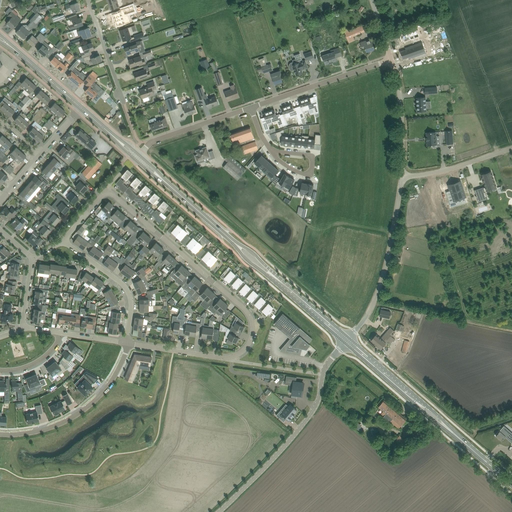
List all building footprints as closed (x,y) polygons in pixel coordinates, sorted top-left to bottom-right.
[(116,0),(107,0),(111,10),(115,8),(119,7),(116,0)] [(65,7),(67,11),(72,9),(73,12),(80,10),(77,2),(71,5),(70,5),(70,4),(65,5),(65,7)] [(10,18),(9,19),(6,23),(13,29),(16,25),(18,23),(21,20),(11,11),(7,16),(10,18)] [(117,25),(125,23),(129,22),(128,17),(123,18),(121,11),(112,14),(114,19),(115,18),(117,25)] [(20,28),(16,32),(17,33),(17,34),(19,36),(20,35),(24,39),(24,38),(26,39),(33,31),(37,27),(44,19),(43,18),(41,16),(38,14),(37,13),(37,12),(36,14),(29,21),(31,22),(28,25),(26,25),(24,25),(23,25),(22,26),(20,28)] [(76,14),(72,16),(69,17),(70,21),(72,21),(73,24),(69,26),(70,29),(78,26),(83,25),(80,18),(77,19),(76,17),(77,16),(76,14)] [(88,27),(83,29),(77,31),(78,35),(82,34),(83,38),(86,37),(91,36),(88,27)] [(131,38),(130,36),(132,35),(133,32),(131,27),(128,28),(120,31),(123,41),(131,38)] [(350,32),(346,33),(348,38),(361,33),(359,27),(349,31),(350,32)] [(41,44),(44,41),(48,35),(46,34),(44,36),(40,33),(38,35),(35,38),(32,35),(30,37),(27,41),(33,46),(38,41),(41,44)] [(362,48),(365,47),(367,52),(374,49),(371,39),(361,43),(362,48)] [(65,45),(64,44),(69,43),(69,42),(68,40),(62,42),(57,48),(59,51),(65,45)] [(42,45),(41,47),(38,50),(44,56),(49,51),(52,54),(56,49),(53,46),(52,48),(48,45),(46,43),(44,41),(41,44),(42,45)] [(128,55),(133,53),(139,51),(138,48),(141,47),(139,41),(135,43),(131,44),(131,46),(126,48),(128,55)] [(81,46),(82,46),(84,53),(81,54),(82,58),(83,58),(92,55),(90,51),(94,50),(91,42),(81,46)] [(422,43),(410,47),(406,48),(406,50),(401,52),(403,59),(409,57),(409,58),(414,57),(425,53),(422,43)] [(342,55),(339,48),(332,51),(332,53),(323,56),(326,65),(337,61),(336,57),(342,55)] [(314,58),(312,51),(305,54),(307,60),(314,58)] [(69,53),(65,57),(69,61),(73,56),(69,53)] [(98,53),(92,55),(83,58),(84,62),(91,59),(92,64),(102,61),(100,54),(99,55),(98,53)] [(62,59),(57,54),(56,54),(50,61),(56,66),(59,63),(60,62),(62,59)] [(139,64),(139,65),(146,63),(146,62),(147,62),(148,60),(146,57),(144,58),(143,56),(129,60),(132,67),(139,64)] [(292,60),(293,62),(292,62),(291,63),(290,64),(289,64),(289,65),(289,66),(289,67),(291,71),(294,70),(296,75),(303,73),(302,70),(308,68),(305,60),(303,61),(301,57),(292,60)] [(203,70),(210,67),(207,59),(200,62),(203,70)] [(64,65),(60,62),(59,63),(56,66),(62,72),(68,64),(66,62),(64,65)] [(262,71),(263,73),(273,70),(271,64),(262,67),(261,67),(262,67),(257,69),(258,72),(262,71)] [(80,73),(74,68),(71,71),(71,72),(67,76),(73,81),(78,76),(80,73)] [(146,69),(139,72),(134,73),(136,81),(151,76),(149,71),(147,72),(146,69)] [(283,83),(282,81),(281,77),(280,75),(281,75),(281,74),(280,71),(271,74),(273,79),(275,84),(277,83),(278,85),(283,83)] [(219,72),(218,72),(214,73),(218,86),(223,84),(219,72)] [(83,82),(86,84),(90,80),(95,78),(94,77),(90,74),(84,81),(78,76),(73,81),(79,87),(83,82)] [(21,83),(19,85),(21,87),(23,85),(26,88),(31,82),(26,78),(21,83)] [(98,91),(93,87),(95,85),(92,83),(96,79),(95,78),(90,80),(86,84),(88,87),(85,91),(92,98),(98,91)] [(26,88),(24,90),(29,94),(31,92),(36,86),(31,82),(26,88)] [(154,82),(152,82),(147,84),(149,87),(140,90),(142,98),(147,97),(154,94),(153,90),(156,89),(154,82)] [(225,92),(226,95),(228,100),(234,97),(235,99),(239,97),(236,88),(235,88),(234,84),(230,86),(232,89),(225,92)] [(202,87),(196,89),(200,99),(205,98),(202,87)] [(40,90),(37,94),(36,95),(36,96),(34,98),(36,100),(38,97),(41,100),(45,94),(40,90)] [(169,111),(179,108),(175,97),(174,97),(173,93),(164,96),(166,100),(165,100),(169,111)] [(42,105),(44,107),(46,104),(47,103),(51,99),(45,94),(41,100),(44,103),(42,105)] [(218,104),(217,99),(216,96),(205,100),(208,108),(218,104)] [(0,107),(5,112),(10,107),(12,104),(5,97),(0,102),(0,106),(0,107)] [(308,97),(304,99),(308,109),(312,107),(314,112),(318,110),(317,99),(311,101),(310,98),(308,99),(308,97)] [(422,111),(426,111),(425,97),(416,98),(417,112),(419,112),(422,112),(422,111)] [(300,106),(297,107),(301,117),(305,116),(303,110),(308,109),(304,99),(300,100),(301,101),(299,102),(300,106)] [(183,105),(184,109),(185,112),(185,113),(186,113),(187,115),(196,112),(194,106),(192,101),(183,105)] [(30,108),(25,103),(21,109),(24,111),(27,108),(30,111),(32,110),(30,108)] [(48,110),(50,112),(52,110),(55,112),(60,107),(55,103),(50,108),(48,110)] [(10,117),(15,111),(17,109),(15,107),(15,106),(12,104),(10,107),(5,112),(10,117)] [(290,104),(287,106),(290,116),(295,114),(296,119),(301,117),(297,107),(294,108),(293,105),(291,106),(290,104)] [(282,112),(279,113),(283,124),(287,122),(285,117),(290,116),(287,106),(283,107),(283,108),(281,109),(282,112)] [(55,112),(53,115),(56,117),(58,119),(65,111),(60,107),(55,112)] [(272,110),(268,111),(272,121),(277,119),(279,125),(283,124),(279,113),(276,114),(275,110),(273,111),(272,110)] [(264,117),(261,118),(265,129),(269,127),(267,123),(272,121),(268,111),(265,112),(265,113),(263,114),(264,117)] [(24,113),(23,114),(21,113),(19,115),(14,120),(19,125),(24,119),(27,116),(24,113)] [(149,120),(150,123),(152,131),(164,127),(168,126),(165,118),(162,119),(157,121),(156,118),(149,120)] [(24,119),(19,125),(24,129),(29,124),(29,123),(31,121),(29,120),(27,122),(24,119)] [(34,137),(40,129),(35,125),(28,133),(34,137)] [(250,127),(230,134),(233,141),(239,139),(240,143),(254,138),(250,127)] [(40,129),(34,137),(39,142),(45,134),(40,129)] [(75,136),(90,149),(96,143),(81,129),(75,136)] [(281,131),(276,132),(279,141),(282,141),(281,144),(288,145),(289,136),(282,136),(281,131)] [(427,146),(437,145),(436,132),(426,133),(427,146)] [(68,133),(61,139),(65,143),(71,136),(68,133)] [(308,139),(308,147),(314,148),(315,144),(321,144),(321,139),(321,135),(315,134),(314,139),(308,139)] [(12,144),(7,139),(2,145),(0,147),(0,149),(4,153),(9,148),(12,144)] [(241,146),(244,154),(258,149),(255,141),(241,146)] [(58,153),(64,158),(68,162),(72,158),(70,156),(75,152),(75,151),(68,145),(65,148),(63,147),(58,153)] [(10,157),(14,160),(21,151),(16,147),(9,155),(11,157),(10,157)] [(195,156),(197,162),(198,164),(204,162),(203,160),(210,157),(208,152),(207,147),(196,151),(197,154),(196,154),(197,155),(195,156)] [(21,151),(14,160),(19,164),(26,156),(21,151)] [(8,158),(5,155),(0,161),(1,161),(3,164),(8,158)] [(256,156),(252,161),(255,163),(256,162),(260,165),(266,159),(261,155),(259,158),(256,156)] [(57,168),(60,163),(63,166),(65,163),(59,158),(57,160),(54,157),(52,160),(51,160),(49,162),(57,168)] [(232,157),(223,168),(237,180),(244,173),(243,173),(246,170),(232,157)] [(101,164),(95,158),(82,173),(88,179),(101,164)] [(266,159),(260,165),(264,169),(270,163),(266,159)] [(45,166),(53,172),(57,168),(49,162),(48,163),(48,164),(46,166),(45,166)] [(270,163),(264,169),(269,173),(274,167),(270,163)] [(43,176),(49,182),(51,179),(49,177),(53,172),(45,166),(44,168),(42,171),(45,174),(43,176)] [(274,167),(269,173),(273,177),(272,178),(274,180),(278,175),(276,173),(279,170),(274,167)] [(130,176),(134,180),(137,177),(128,170),(122,176),(125,178),(123,181),(120,178),(116,183),(120,187),(119,188),(124,193),(125,191),(128,188),(123,183),(130,176)] [(497,189),(491,171),(491,172),(482,175),(482,174),(481,174),(485,187),(484,187),(483,187),(474,190),(478,202),(479,202),(478,200),(482,199),(481,197),(486,195),(485,192),(487,191),(487,192),(488,192),(487,191),(496,188),(496,189),(497,189)] [(274,180),(274,181),(279,184),(280,182),(285,185),(290,177),(284,174),(282,178),(278,175),(274,180)] [(32,178),(31,180),(38,186),(41,188),(45,184),(46,185),(48,183),(40,176),(38,178),(35,176),(33,179),(32,178)] [(80,176),(76,181),(78,183),(75,187),(83,193),(87,188),(83,184),(86,181),(80,176)] [(131,184),(134,187),(132,189),(130,186),(128,188),(125,191),(129,194),(128,196),(133,201),(135,199),(134,199),(137,196),(132,191),(139,184),(142,186),(141,187),(143,189),(146,185),(137,177),(134,180),(131,184)] [(290,177),(285,185),(290,188),(293,184),(295,180),(290,177)] [(38,186),(31,180),(29,182),(30,182),(27,185),(34,191),(38,186)] [(459,182),(458,182),(458,183),(453,184),(452,184),(452,186),(447,187),(452,202),(464,198),(459,182)] [(34,191),(27,185),(25,188),(24,187),(23,189),(30,195),(34,191)] [(148,192),(152,196),(155,193),(146,185),(143,189),(140,192),(139,194),(137,196),(134,199),(135,199),(138,202),(137,204),(142,209),(144,207),(147,203),(146,204),(141,199),(148,192)] [(71,187),(67,191),(69,194),(66,197),(74,203),(78,198),(74,195),(77,192),(71,187)] [(22,191),(19,194),(21,195),(19,198),(27,205),(29,202),(26,200),(30,195),(23,189),(21,191),(22,191)] [(433,212),(440,210),(437,197),(432,198),(429,190),(421,193),(425,207),(431,205),(433,212)] [(55,205),(57,207),(65,214),(69,208),(65,205),(68,202),(58,193),(55,196),(59,200),(55,205)] [(157,200),(161,204),(164,201),(155,193),(152,196),(149,200),(152,203),(150,205),(148,202),(147,203),(144,207),(142,209),(144,207),(147,210),(146,212),(151,216),(153,215),(152,215),(155,212),(150,207),(157,200)] [(173,209),(164,201),(161,204),(158,208),(161,211),(160,213),(157,210),(155,212),(152,215),(153,215),(151,216),(153,215),(156,218),(155,220),(160,224),(165,219),(160,215),(166,207),(171,212),(173,209)] [(50,211),(51,211),(53,208),(47,202),(44,205),(50,211)] [(109,210),(113,206),(112,205),(112,204),(110,202),(109,203),(109,202),(102,209),(105,211),(99,217),(99,218),(103,221),(107,216),(112,212),(109,210)] [(11,219),(12,218),(15,215),(17,212),(12,208),(9,211),(5,207),(0,213),(0,214),(6,219),(7,218),(10,220),(11,219)] [(112,212),(107,216),(108,217),(110,219),(110,218),(114,221),(122,213),(117,209),(114,214),(112,212)] [(49,220),(55,225),(60,219),(51,211),(50,211),(45,217),(49,220)] [(126,217),(122,213),(114,221),(121,227),(125,222),(123,220),(126,217)] [(18,228),(21,231),(27,223),(22,219),(20,221),(16,218),(17,217),(15,215),(12,218),(14,220),(11,224),(17,229),(18,228)] [(43,220),(41,223),(38,221),(31,229),(34,231),(36,229),(39,232),(45,236),(50,230),(46,227),(48,225),(43,220)] [(94,230),(100,222),(97,220),(91,228),(94,230)] [(127,229),(129,231),(134,224),(130,221),(127,224),(125,222),(121,227),(125,231),(127,229)] [(171,234),(172,232),(176,236),(183,229),(178,225),(177,226),(174,223),(168,231),(171,234)] [(138,233),(136,231),(139,228),(134,224),(129,231),(133,234),(130,238),(132,240),(138,233)] [(187,232),(183,229),(176,236),(180,239),(179,241),(183,244),(189,237),(186,234),(187,232)] [(38,235),(33,231),(31,234),(28,238),(27,240),(33,245),(36,242),(40,246),(44,241),(42,239),(38,236),(38,235)] [(140,240),(142,242),(147,235),(143,232),(140,235),(138,233),(132,240),(135,242),(136,240),(138,242),(140,240)] [(82,237),(79,235),(74,242),(77,244),(76,245),(78,246),(84,239),(86,236),(84,234),(82,237)] [(147,235),(142,242),(146,245),(151,239),(147,235)] [(202,236),(201,239),(209,244),(211,241),(202,236)] [(192,240),(189,237),(183,244),(186,247),(188,246),(192,249),(198,242),(194,238),(192,240)] [(81,247),(84,249),(86,246),(89,247),(94,241),(91,239),(89,242),(84,239),(78,246),(80,248),(81,247)] [(99,249),(101,246),(99,245),(96,248),(94,246),(97,243),(94,241),(89,247),(91,249),(89,253),(92,255),(91,256),(93,257),(99,249)] [(202,245),(198,242),(192,249),(195,252),(194,254),(198,257),(204,250),(201,247),(202,245)] [(155,253),(160,247),(156,243),(150,249),(155,253)] [(147,248),(145,246),(145,245),(139,252),(140,254),(141,255),(147,248)] [(99,260),(101,257),(104,253),(101,251),(103,248),(101,246),(99,249),(93,257),(95,258),(99,260)] [(6,258),(7,257),(10,253),(4,247),(2,249),(1,248),(0,249),(0,256),(3,259),(5,257),(6,258)] [(114,260),(117,256),(112,253),(115,249),(112,247),(107,254),(109,255),(103,264),(107,266),(106,266),(108,268),(114,260)] [(156,259),(158,261),(164,255),(161,253),(164,250),(160,247),(155,253),(159,257),(156,259)] [(141,255),(143,256),(144,257),(150,250),(148,248),(147,248),(141,255)] [(201,260),(203,259),(207,262),(213,255),(209,251),(207,253),(204,250),(198,257),(201,260)] [(126,259),(124,262),(127,264),(130,260),(131,260),(133,257),(135,259),(137,257),(135,255),(132,254),(130,252),(126,259)] [(165,262),(167,264),(173,258),(169,254),(165,259),(163,257),(164,256),(164,255),(158,261),(154,266),(157,268),(161,264),(163,265),(165,262)] [(217,259),(213,255),(207,262),(211,266),(209,267),(213,270),(219,263),(216,260),(217,259)] [(7,263),(7,265),(7,268),(19,270),(20,264),(16,263),(16,262),(17,262),(17,259),(14,256),(9,260),(9,262),(7,263)] [(110,269),(113,271),(119,264),(118,263),(119,262),(122,265),(124,262),(126,259),(122,257),(120,260),(116,258),(117,256),(114,260),(108,268),(110,269)] [(173,258),(167,264),(165,267),(169,271),(169,270),(172,272),(171,273),(176,267),(173,266),(177,261),(173,258)] [(127,276),(130,279),(133,274),(135,271),(133,270),(137,264),(135,262),(133,265),(132,265),(130,268),(125,276),(127,277),(127,276)] [(126,264),(120,271),(123,274),(125,276),(130,268),(132,265),(131,264),(129,267),(126,264)] [(171,273),(169,275),(176,280),(186,269),(182,265),(178,269),(176,267),(171,273)] [(7,268),(6,268),(6,270),(4,270),(4,275),(1,276),(1,280),(5,280),(5,277),(13,279),(14,275),(18,276),(19,270),(7,268)] [(186,269),(176,280),(176,281),(179,283),(181,283),(182,281),(184,283),(189,279),(186,277),(190,273),(186,269)] [(226,269),(220,276),(224,280),(225,278),(229,282),(234,276),(236,275),(231,271),(230,272),(226,269)] [(144,270),(138,275),(141,279),(141,278),(145,276),(147,274),(144,270)] [(81,272),(77,280),(76,284),(78,284),(79,282),(81,282),(83,280),(87,273),(86,272),(84,274),(81,272)] [(87,273),(83,280),(89,285),(91,283),(90,283),(94,278),(90,275),(87,273)] [(91,283),(95,286),(100,279),(95,276),(94,278),(90,283),(91,283)] [(189,279),(184,283),(182,286),(182,287),(180,289),(186,294),(188,292),(192,287),(199,280),(194,276),(191,281),(189,279)] [(232,286),(233,285),(237,288),(242,283),(243,281),(239,277),(237,279),(234,276),(229,282),(228,283),(232,286)] [(145,277),(134,283),(135,286),(134,287),(136,289),(144,285),(147,283),(148,283),(145,277)] [(99,289),(96,293),(97,295),(99,292),(106,287),(102,284),(104,282),(100,279),(95,286),(99,289)] [(5,292),(9,292),(14,293),(15,285),(16,286),(17,282),(9,280),(8,284),(6,284),(5,292)] [(197,291),(203,284),(199,280),(192,287),(188,292),(192,295),(191,297),(193,299),(198,294),(196,292),(197,291)] [(139,294),(143,292),(150,289),(147,283),(144,285),(136,289),(137,291),(139,294)] [(237,288),(235,290),(239,293),(240,291),(244,295),(250,287),(246,284),(245,285),(242,283),(237,288)] [(244,295),(243,296),(247,299),(248,298),(252,301),(257,296),(258,294),(254,291),(255,289),(252,286),(251,288),(250,287),(244,295)] [(103,293),(106,297),(113,293),(110,288),(103,293)] [(205,298),(211,291),(207,288),(201,295),(203,296),(200,299),(203,301),(205,298)] [(34,297),(46,299),(48,290),(39,289),(39,291),(35,291),(34,297)] [(211,291),(203,301),(209,307),(214,301),(212,299),(216,295),(211,291)] [(116,297),(113,293),(106,297),(108,302),(116,297)] [(252,301),(250,303),(254,306),(255,305),(259,308),(264,302),(266,301),(261,297),(260,298),(257,296),(252,301)] [(38,304),(38,307),(46,308),(47,305),(45,305),(46,302),(46,299),(34,297),(33,303),(38,304)] [(118,302),(116,297),(108,302),(111,306),(118,302)] [(216,303),(214,301),(209,307),(208,309),(214,314),(216,312),(224,302),(220,299),(216,303)] [(228,306),(224,302),(216,312),(219,315),(220,315),(222,316),(225,319),(227,317),(224,315),(223,314),(222,313),(226,309),(228,306)] [(259,308),(258,309),(262,312),(263,311),(264,312),(267,315),(273,307),(269,304),(268,305),(264,302),(259,308)] [(1,314),(1,315),(0,320),(3,321),(2,323),(7,323),(7,321),(10,321),(11,319),(12,320),(13,314),(9,313),(11,305),(4,304),(4,310),(6,310),(5,314),(1,314)] [(46,311),(46,308),(38,307),(38,309),(34,309),(33,315),(45,317),(45,314),(46,314),(46,311)] [(81,308),(79,315),(78,323),(81,323),(81,327),(84,327),(84,328),(86,328),(87,319),(88,319),(88,316),(85,316),(86,309),(81,308)] [(65,313),(62,312),(57,311),(56,319),(59,319),(58,323),(61,324),(64,325),(65,313)] [(79,315),(71,313),(71,316),(70,316),(69,325),(69,326),(71,326),(71,325),(75,326),(75,322),(78,323),(79,315)] [(37,322),(36,325),(43,326),(43,323),(40,322),(41,319),(43,320),(43,319),(45,320),(45,317),(33,315),(32,321),(37,322)] [(92,329),(92,324),(95,325),(96,317),(88,316),(88,319),(87,319),(86,328),(88,329),(88,328),(92,329)] [(153,321),(153,317),(157,318),(157,317),(149,316),(146,316),(145,319),(135,317),(135,321),(134,321),(134,323),(147,325),(148,320),(153,321)] [(190,335),(192,322),(187,321),(187,320),(188,318),(184,317),(184,320),(183,328),(186,329),(185,334),(190,335)] [(242,332),(243,331),(245,328),(244,328),(245,327),(242,325),(244,323),(244,322),(239,318),(234,324),(233,323),(231,326),(232,326),(230,329),(236,332),(237,329),(242,332)] [(183,328),(184,320),(181,319),(180,324),(175,323),(173,332),(174,332),(174,333),(178,334),(178,333),(179,333),(180,328),(183,328)] [(281,350),(301,354),(302,348),(303,348),(306,349),(308,347),(310,345),(308,343),(312,339),(300,328),(289,319),(282,328),(292,337),(281,350)] [(200,331),(200,324),(201,323),(192,322),(190,335),(196,336),(197,330),(200,331)] [(139,336),(145,337),(147,325),(134,323),(133,325),(134,325),(134,329),(140,330),(139,336)] [(200,324),(200,331),(202,331),(202,337),(207,337),(209,328),(206,328),(206,325),(200,324)] [(209,328),(207,337),(208,338),(208,339),(212,339),(212,338),(213,338),(213,334),(213,333),(216,333),(216,334),(215,341),(218,341),(220,330),(214,329),(209,328)] [(394,339),(392,337),(393,335),(392,334),(395,331),(391,328),(388,331),(381,339),(376,345),(381,349),(388,341),(390,342),(392,341),(394,339)] [(234,342),(237,343),(237,342),(238,342),(239,339),(239,338),(234,335),(236,332),(230,329),(228,335),(230,336),(226,343),(233,344),(234,342)] [(371,341),(376,345),(381,339),(376,334),(371,341)] [(410,342),(405,340),(401,352),(407,353),(410,342)] [(70,348),(67,351),(73,356),(81,362),(84,358),(76,352),(79,348),(71,342),(68,346),(70,348)] [(70,360),(73,356),(67,351),(65,350),(62,354),(64,355),(61,359),(72,368),(75,364),(70,360)] [(133,381),(138,368),(140,364),(150,365),(152,357),(135,354),(125,378),(133,381)] [(55,361),(51,365),(59,375),(66,369),(61,363),(58,366),(55,361)] [(54,378),(59,375),(51,365),(46,368),(51,374),(48,376),(52,381),(54,379),(54,378)] [(73,377),(77,372),(79,371),(80,372),(83,368),(80,366),(72,376),(73,377)] [(92,386),(91,385),(87,382),(89,379),(93,383),(98,378),(86,372),(84,374),(87,377),(85,380),(78,387),(77,388),(85,395),(90,390),(92,388),(93,387),(92,387),(92,386)] [(31,376),(35,385),(40,383),(36,374),(31,376)] [(35,385),(31,376),(26,378),(30,388),(35,385)] [(4,381),(0,380),(0,391),(4,391),(4,398),(9,398),(9,384),(4,384),(4,381)] [(16,380),(12,380),(12,391),(17,391),(18,397),(23,397),(22,383),(17,383),(16,380)] [(303,383),(285,380),(285,384),(293,385),(292,394),(298,395),(298,393),(301,393),(303,383)] [(68,405),(72,403),(67,393),(63,396),(65,400),(62,402),(61,401),(49,407),(54,415),(55,414),(55,415),(59,413),(65,409),(64,406),(67,405),(68,405)] [(384,400),(381,404),(379,406),(384,411),(382,414),(384,416),(383,417),(390,423),(391,421),(399,428),(403,423),(407,419),(384,400)] [(26,414),(27,423),(39,421),(37,414),(43,413),(41,405),(35,406),(37,412),(26,414)] [(291,405),(289,407),(287,409),(286,409),(284,412),(282,414),(279,412),(276,415),(284,422),(287,419),(289,420),(291,417),(292,418),(294,415),(293,415),(297,410),(291,405)] [(499,432),(496,436),(502,441),(505,437),(511,442),(511,433),(504,426),(500,431),(499,432)] [(403,447),(407,442),(400,435),(395,441),(403,447)]
